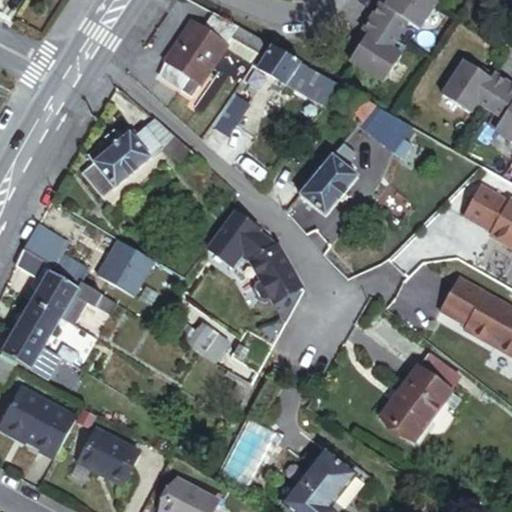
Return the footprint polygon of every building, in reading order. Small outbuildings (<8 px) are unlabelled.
[(366,35),(349,63),(382,85),(400,57),(389,50),(407,22),(420,30),(437,4),(430,0),(387,0),(383,6),(379,3),(360,32),(366,35)] [(266,47),(214,17),(203,32),(192,24),(164,62),(168,64),(159,78),(178,91),(186,79),(197,86),(224,49),(253,65),(266,47)] [(298,66),(266,47),(253,65),(250,70),(284,89),(298,66)] [(475,104),(491,79),(465,62),(441,98),(468,116),(475,104)] [(320,79),(298,66),(284,89),(299,98),(302,93),(309,96),(312,92),(320,79)] [(502,122),(511,105),(511,85),(494,75),(491,79),(475,104),(502,122)] [(321,97),(329,84),(320,79),(312,92),(321,97)] [(211,126),(222,134),(238,112),(227,103),(211,126)] [(313,125),(325,110),(317,103),(304,118),(313,125)] [(511,105),(502,122),(495,132),(511,143),(511,105)] [(401,142),(411,131),(374,110),(359,127),(390,154),(401,142)] [(162,149),(172,139),(152,121),(131,140),(128,136),(121,141),(112,132),(104,139),(104,141),(86,159),(93,165),(82,176),(103,199),(162,149)] [(449,153),(411,131),(401,142),(442,165),(449,153)] [(185,150),(172,139),(162,149),(175,162),(185,150)] [(326,214),(358,176),(342,163),(352,151),(344,144),(302,195),(326,214)] [(511,209),(490,197),(474,225),(502,241),(500,245),(511,251),(511,209)] [(259,249),(244,236),(248,232),(231,216),(202,247),(219,263),(227,254),(240,267),(243,272),(248,268),(255,280),(251,282),(248,289),(254,300),(261,302),(265,300),(276,321),(290,293),(267,249),(260,252),(259,249)] [(109,285),(62,256),(68,246),(37,228),(24,252),(101,298),(109,285)] [(95,308),(101,298),(24,252),(15,267),(36,280),(30,289),(36,292),(32,300),(61,318),(75,326),(89,304),(95,308)] [(120,297),(109,285),(101,298),(115,306),(120,297)] [(511,316),(464,288),(445,320),(471,336),(469,340),(491,353),(492,351),(499,355),(498,358),(511,365),(511,316)] [(115,306),(101,298),(95,308),(109,316),(115,306)] [(45,346),(61,318),(32,300),(15,328),(45,346)] [(228,372),(242,349),(200,324),(194,334),(181,326),(173,339),(228,372)] [(31,368),(45,346),(15,328),(1,350),(31,368)] [(77,352),(62,343),(57,353),(59,354),(71,362),(77,352)] [(57,353),(45,346),(31,368),(45,377),(59,354),(57,353)] [(423,358),(416,369),(451,391),(459,380),(423,358)] [(0,383),(2,384),(12,368),(0,360),(0,383)] [(451,391),(416,369),(381,425),(416,447),(451,391)] [(230,394),(239,379),(228,372),(219,387),(230,394)] [(41,454),(56,462),(79,419),(25,390),(4,430),(43,450),(41,454)] [(255,437),(239,429),(227,453),(244,461),(255,437)] [(141,454),(98,431),(81,461),(95,469),(94,471),(124,487),(141,454)] [(199,444),(190,438),(184,447),(193,453),(199,444)] [(329,454),(286,505),(294,511),(332,511),(330,510),(357,478),(329,454)] [(181,475),(177,481),(218,503),(221,497),(181,475)] [(213,511),(218,503),(177,481),(160,511),(213,511)]
